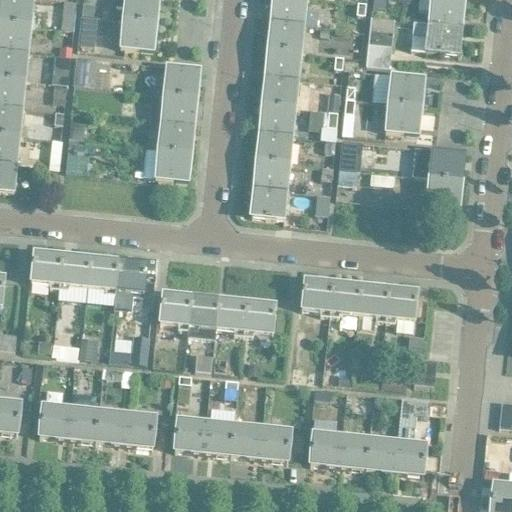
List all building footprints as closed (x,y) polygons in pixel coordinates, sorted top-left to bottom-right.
[(29,0),(0,0),(0,3),(0,25),(30,28),(32,7),(34,7),(35,1),(29,0)] [(122,0),(122,1),(125,1),(122,23),(154,27),(156,4),(158,4),(158,3),(157,3),(156,0),(122,0)] [(303,22),(305,0),(273,0),(271,25),(305,28),(306,22),(303,22)] [(372,0),(372,10),(384,11),(384,0),(372,0)] [(462,2),(437,0),(430,0),(428,21),(425,21),(425,26),(459,30),(462,2)] [(60,31),(72,33),(75,5),(63,4),(60,31)] [(92,20),(93,7),(82,6),(81,19),(92,20)] [(365,7),(357,6),(356,18),(364,19),(365,7)] [(119,52),(130,53),(150,55),(151,56),(152,50),(153,50),(153,49),(152,49),(154,27),(122,23),(120,45),(117,44),(117,50),(120,50),(119,52)] [(27,50),(30,28),(0,25),(0,53),(29,57),(30,50),(27,50)] [(305,28),(271,25),(268,52),(300,56),(302,34),(305,34),(305,28)] [(459,30),(425,26),(413,25),(410,54),(438,57),(443,57),(457,58),(459,30)] [(94,50),(95,36),(80,34),(78,48),(94,50)] [(365,70),(388,72),(392,37),(368,34),(365,70)] [(70,61),(71,50),(59,49),(58,60),(69,61),(70,61)] [(298,77),(300,56),(268,52),(265,81),(299,84),(300,77),(298,77)] [(29,57),(0,53),(0,81),(24,84),(26,62),(29,63),(29,57)] [(69,61),(58,60),(53,59),(51,87),(66,89),(69,61)] [(112,64),(76,60),(73,88),(110,92),(112,64)] [(342,61),(334,60),(333,72),(341,73),(342,61)] [(163,98),(195,101),(197,79),(198,79),(198,78),(197,78),(198,73),(197,72),(196,73),(166,70),(166,71),(163,71),(162,76),(165,76),(163,98)] [(390,85),(387,107),(419,110),(421,88),(423,88),(423,87),(422,87),(422,81),(421,81),(421,82),(390,78),(390,80),(387,79),(387,85),(390,85)] [(24,84),(0,81),(0,109),(23,112),(24,106),(22,106),(24,84)] [(299,84),(265,81),(262,108),(294,112),(296,90),(299,90),(299,84)] [(354,90),(346,90),(345,102),(353,103),(354,90)] [(328,96),(326,114),(336,115),(338,97),(328,96)] [(157,126),(192,129),(195,101),(163,98),(161,120),(158,120),(157,126)] [(345,103),(343,117),(352,118),(354,104),(345,103)] [(419,110),(387,107),(385,128),(382,128),(382,134),(385,134),(384,135),(415,139),(416,139),(417,134),(418,134),(418,133),(417,133),(419,110)] [(262,108),(259,136),(294,140),(294,133),(292,133),(294,112),(262,108)] [(23,112),(0,109),(0,137),(18,139),(20,118),(23,118),(23,112)] [(318,142),(333,143),(336,115),(326,114),(322,113),(318,142)] [(63,116),(55,116),(54,127),(61,128),(63,116)] [(343,117),(342,130),(351,131),(352,118),(343,117)] [(68,141),(81,143),(83,127),(69,125),(68,141)] [(192,129),(157,126),(157,132),(159,132),(157,154),(189,157),(192,129)] [(293,146),(294,140),(259,136),(257,163),(288,167),(290,145),(293,146)] [(0,165),(18,168),(18,162),(16,161),(18,139),(0,137),(0,165)] [(58,174),(61,144),(51,143),(48,173),(58,174)] [(338,173),(356,175),(358,175),(361,146),(340,144),(338,173)] [(428,182),(460,185),(462,162),(463,162),(463,161),(462,161),(463,156),(461,156),(431,153),(422,153),(421,166),(416,165),(415,180),(428,182)] [(154,182),(157,183),(185,186),(186,186),(187,181),(188,181),(188,180),(187,180),(189,157),(157,154),(155,176),(152,175),(152,181),(154,181),(154,182)] [(286,189),(288,167),(257,163),(254,191),(288,195),(288,189),(286,189)] [(18,168),(0,165),(0,194),(12,196),(14,174),(17,174),(18,168)] [(318,186),(330,187),(332,171),(320,170),(318,186)] [(356,175),(338,173),(336,186),(354,188),(356,175)] [(460,185),(428,182),(426,203),(423,203),(422,208),(425,209),(425,210),(456,213),(456,214),(457,214),(457,208),(459,208),(459,207),(457,207),(460,185)] [(288,195),(254,191),(251,220),(264,222),(269,223),(269,222),(282,224),(285,201),(287,202),(288,195)] [(314,218),(327,219),(328,200),(316,198),(314,218)] [(58,292),(61,261),(54,260),(54,258),(43,256),(43,259),(33,258),(32,266),(31,266),(31,270),(32,270),(30,285),(49,287),(49,291),(58,292)] [(86,291),(89,264),(80,263),(80,261),(70,260),(69,262),(61,261),(58,292),(68,293),(68,289),(86,291)] [(114,298),(117,267),(109,266),(109,264),(98,262),(98,265),(89,264),(86,291),(104,293),(104,297),(114,298)] [(117,267),(114,298),(113,312),(130,314),(132,300),(142,301),(144,282),(145,282),(145,278),(146,270),(136,269),(137,267),(125,266),(125,268),(117,267)] [(329,320),(332,288),(324,288),(324,286),(313,285),(313,286),(303,285),(303,294),(302,294),(302,298),(300,314),(319,316),(319,319),(329,320)] [(332,288),(329,320),(338,321),(338,318),(357,319),(360,291),(351,290),(351,288),(340,287),(340,289),(332,288)] [(360,291),(357,319),(375,321),(375,325),(385,326),(388,294),(380,293),(380,291),(369,290),(369,292),(360,291)] [(388,294),(385,326),(394,327),(394,323),(413,325),(416,297),(407,296),(407,294),(396,293),(396,295),(388,294)] [(186,334),(189,302),(182,301),(182,299),(171,298),(170,300),(161,299),(158,327),(177,329),(177,333),(186,334)] [(215,333),(218,305),(208,304),(208,302),(198,301),(198,303),(189,302),(186,334),(202,335),(202,331),(215,333)] [(243,339),(246,308),(238,307),(238,305),(227,304),(227,306),(218,305),(215,333),(234,334),(233,338),(243,339)] [(271,338),(274,311),(265,310),(265,308),(254,307),(254,309),(246,308),(243,339),(252,340),(253,336),(271,338)] [(15,340),(0,338),(0,354),(13,356),(15,340)] [(407,355),(421,357),(422,340),(409,339),(407,355)] [(134,340),(132,356),(131,368),(145,370),(148,342),(134,340)] [(78,362),(94,364),(97,343),(80,341),(78,362)] [(50,356),(51,345),(38,344),(37,355),(50,356)] [(62,361),(76,362),(78,350),(64,349),(62,361)] [(194,375),(210,376),(211,360),(196,359),(194,375)] [(412,389),(413,389),(433,392),(436,366),(415,364),(412,389)] [(247,378),(258,378),(259,367),(248,367),(247,378)] [(20,385),(29,386),(31,371),(21,370),(20,385)] [(104,371),(103,380),(121,382),(122,373),(104,371)] [(337,388),(348,389),(349,378),(338,378),(337,388)] [(170,389),(170,380),(159,379),(158,388),(170,389)] [(190,388),(191,380),(178,379),(177,387),(190,388)] [(237,385),(225,384),(224,392),(236,393),(237,385)] [(314,393),(313,403),(329,405),(330,394),(314,393)] [(401,401),(396,445),(393,477),(422,480),(425,448),(410,447),(413,417),(429,419),(430,404),(401,401)] [(19,407),(0,404),(0,436),(16,438),(19,407)] [(511,417),(511,406),(500,406),(498,431),(510,433),(511,417)] [(67,444),(70,412),(41,409),(38,441),(67,444)] [(95,446),(98,415),(70,412),(67,444),(95,446)] [(122,449),(126,418),(98,415),(95,446),(122,449)] [(154,421),(126,418),(122,449),(151,452),(154,421)] [(202,457),(205,425),(177,422),(174,455),(202,457)] [(230,460),(233,428),(205,425),(202,457),(230,460)] [(258,463),(261,431),(233,428),(230,460),(258,463)] [(290,434),(261,431),(258,463),(286,466),(290,434)] [(337,471),(340,440),(312,437),(308,468),(337,471)] [(365,474),(368,442),(340,440),(337,471),(365,474)] [(393,477),(396,445),(368,442),(365,474),(393,477)] [(496,485),(497,473),(484,472),(483,484),(496,485)] [(511,511),(511,488),(492,487),(489,511),(511,511)]
